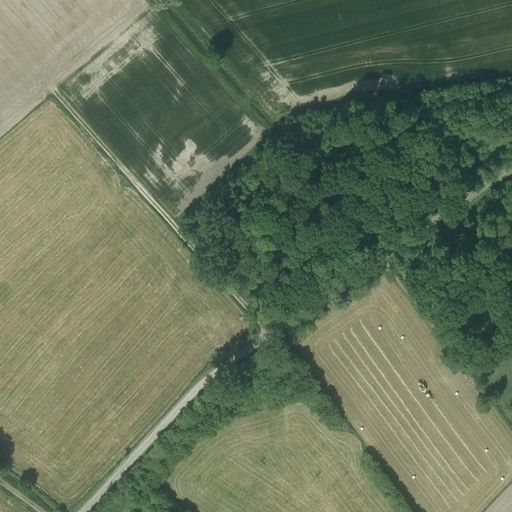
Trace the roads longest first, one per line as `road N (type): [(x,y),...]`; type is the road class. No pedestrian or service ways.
road 1 (unclassified): [(80,511),(211,375),(511,168)]
road 2 (track): [(51,88),(267,336)]
